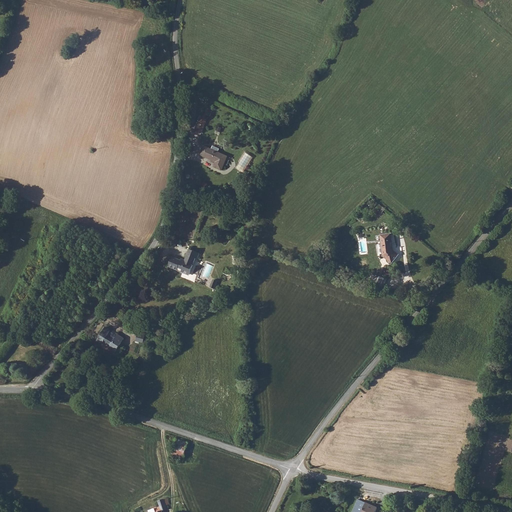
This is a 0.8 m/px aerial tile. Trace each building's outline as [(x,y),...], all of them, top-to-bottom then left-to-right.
[(202,125),(196,122),(193,131),(199,133),(202,125)] [(227,154),(217,150),(218,147),(212,145),(211,148),(203,145),(200,155),(217,161),(215,165),(222,168),(227,154)] [(244,172),(252,158),(244,153),(236,168),(244,172)] [(384,254),(394,262),(400,253),(394,248),(392,233),(381,234),(384,254)] [(202,248),(192,244),(187,256),(175,252),(171,262),(184,268),(185,266),(192,269),(196,260),(194,259),(197,253),(199,254),(202,248)] [(216,273),(212,282),(217,284),(220,275),(216,273)] [(374,276),(372,283),(382,287),(385,280),(374,276)] [(111,343),(109,347),(115,351),(123,336),(117,333),(115,337),(108,333),(111,329),(104,325),(96,340),(101,343),(104,339),(111,343)] [(142,342),(144,336),(138,334),(136,340),(142,342)] [(101,343),(109,347),(111,343),(104,339),(101,343)] [(188,442),(176,439),(171,457),(183,461),(188,442)] [(356,498),(350,511),(373,511),(376,506),(356,498)]
